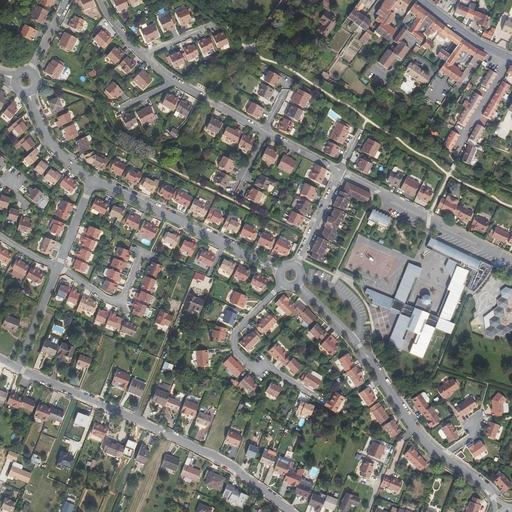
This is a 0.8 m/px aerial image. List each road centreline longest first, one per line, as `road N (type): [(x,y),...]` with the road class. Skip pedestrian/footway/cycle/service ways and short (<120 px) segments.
road 1 (residential): [(18,367),(235,466),(291,511)]
road 2 (residential): [(296,283),(354,343),(442,458)]
road 3 (residential): [(281,271),(93,180)]
road 4 (residential): [(511,263),(341,174)]
road 5 (residential): [(283,283),(234,333),(233,348),(249,368),(268,368),(311,395)]
